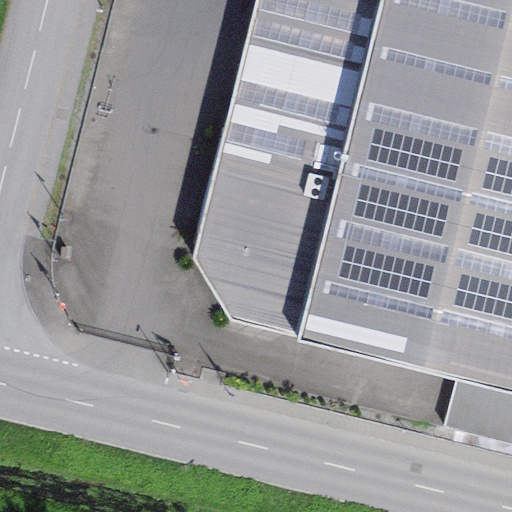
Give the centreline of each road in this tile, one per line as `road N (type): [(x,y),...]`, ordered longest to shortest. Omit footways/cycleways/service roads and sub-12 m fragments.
road 1 (unclassified): [(0,382),(511,509)]
road 2 (unclassified): [(0,238),(64,0)]
